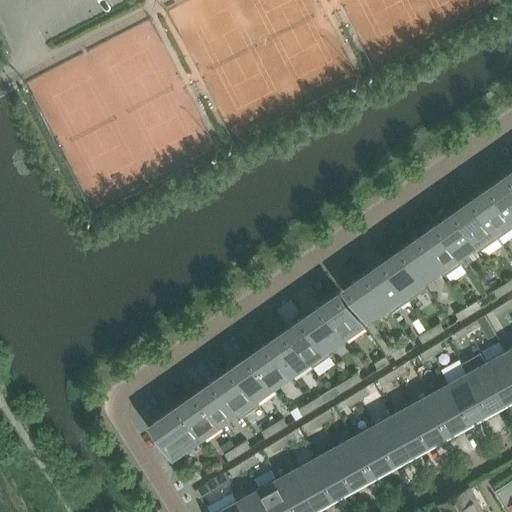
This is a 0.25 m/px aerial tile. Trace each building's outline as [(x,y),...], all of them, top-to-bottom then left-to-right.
[(511,180),(507,173),(489,185),(511,217),(511,180)] [(511,227),(511,217),(489,185),(471,197),(499,236),(511,227)] [(499,236),(471,197),(454,210),(476,242),(481,249),(499,236)] [(476,242),(454,210),(435,223),(463,262),(458,255),(476,242)] [(463,262),(435,223),(418,235),(440,267),(445,274),(463,262)] [(400,247),(423,280),(440,267),(418,235),(400,247)] [(423,280),(400,247),(382,260),(410,299),(427,286),(423,280)] [(387,304),(392,311),(410,299),(382,260),(365,272),(387,304)] [(346,285),(369,317),(387,304),(365,272),(346,285)] [(494,289),(498,296),(509,289),(504,283),(494,289)] [(344,335),(363,321),(340,289),(321,302),(344,335)] [(482,305),(478,299),(467,305),(471,312),(482,305)] [(344,335),(321,302),(304,315),(326,347),(344,335)] [(493,308),(497,315),(508,309),(504,302),(493,308)] [(456,312),(460,319),(471,312),(467,305),(456,312)] [(485,313),(477,318),(481,325),(489,338),(497,334),(485,313)] [(331,354),(326,347),(304,315),(286,327),(309,359),(313,366),(331,354)] [(481,325),(477,318),(466,324),(471,331),(481,325)] [(445,328),(440,321),(430,328),(434,335),(445,328)] [(456,331),(460,338),(471,331),(466,324),(456,331)] [(291,372),(309,359),(286,327),(268,340),(291,372)] [(419,334),(423,341),(434,335),(430,328),(419,334)] [(291,372),(268,340),(250,352),(273,384),(291,372)] [(444,347),(440,340),(429,347),(434,354),(444,347)] [(407,351),(403,344),(392,351),(396,358),(407,351)] [(419,353),(423,360),(434,354),(429,347),(419,353)] [(481,351),(463,361),(468,372),(486,404),(490,403),(505,394),(487,362),(481,351)] [(488,361),(487,362),(505,394),(511,390),(511,361),(506,351),(488,361)] [(273,384),(250,352),(232,365),(255,397),(273,384)] [(390,361),(386,355),(375,361),(379,368),(390,361)] [(407,370),(403,363),(393,369),(397,376),(407,370)] [(260,404),(255,397),(232,365),(215,377),(237,409),(242,416),(260,404)] [(382,376),(386,383),(397,376),(393,369),(382,376)] [(363,378),(358,371),(347,378),(352,385),(363,378)] [(452,381),(450,382),(468,415),(470,414),(486,404),(468,372),(452,381)] [(237,409),(215,377),(197,389),(220,422),(237,409)] [(337,384),(341,391),(352,385),(347,378),(337,384)] [(450,382),(431,393),(449,425),(468,415),(450,382)] [(371,392),(367,385),(356,391),(360,398),(371,392)] [(220,422),(197,389),(179,402),(202,434),(220,422)] [(345,398),(349,405),(360,398),(356,391),(345,398)] [(431,393),(412,403),(430,436),(449,425),(431,393)] [(325,401),(321,394),(310,400),(314,407),(325,401)] [(299,407),(304,414),(314,407),(310,400),(299,407)] [(158,429),(174,454),(202,434),(179,402),(161,415),(167,423),(158,429)] [(412,403),(393,414),(411,446),(430,436),(412,403)] [(333,414),(329,408),(319,414),(323,421),(333,414)] [(308,421),(312,427),(323,421),(319,414),(308,421)] [(393,414),(374,425),(392,457),(411,446),(393,414)] [(288,423),(284,416),(273,423),(277,430),(288,423)] [(262,430),(266,436),(277,430),(273,423),(262,430)] [(374,425),(355,435),(373,467),(392,457),(374,425)] [(296,437),(292,430),(281,437),(285,444),(296,437)] [(355,435),(336,446),(354,478),(373,467),(355,435)] [(270,443),(275,450),(285,444),(281,437),(270,443)] [(251,446),(247,439),(236,445),(240,452),(251,446)] [(225,452),(229,459),(240,452),(236,445),(225,452)] [(336,446),(317,456),(335,488),(354,478),(336,446)] [(259,459),(255,453),(244,459),(248,466),(259,459)] [(317,456),(298,467),(316,499),(335,488),(317,456)] [(233,466),(238,472),(248,466),(244,459),(233,466)] [(298,467),(280,477),(297,509),(316,499),(298,467)] [(198,468),(187,475),(191,482),(202,475),(198,468)] [(207,482),(196,489),(200,495),(211,489),(211,490),(230,479),(225,471),(225,470),(206,481),(207,482)] [(277,478),(261,487),(274,511),(292,511),(297,509),(280,477),(277,478)] [(511,511),(511,479),(497,490),(510,511),(511,511)] [(483,511),(469,485),(439,502),(444,511),(441,511),(483,511)] [(260,488),(242,498),(249,511),(274,511),(261,487),(260,488)] [(216,511),(249,511),(242,498),(216,511)]
